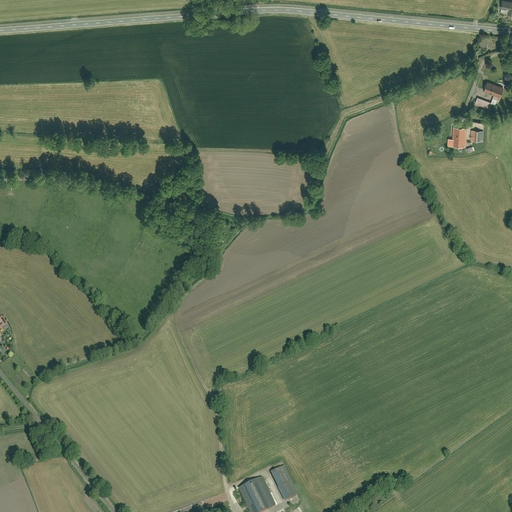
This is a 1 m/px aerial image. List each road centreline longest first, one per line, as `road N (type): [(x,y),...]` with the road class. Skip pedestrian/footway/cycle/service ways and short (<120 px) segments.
road 1 (tertiary): [(511,32),(291,11),(0,30)]
road 2 (residential): [(112,511),(0,378)]
